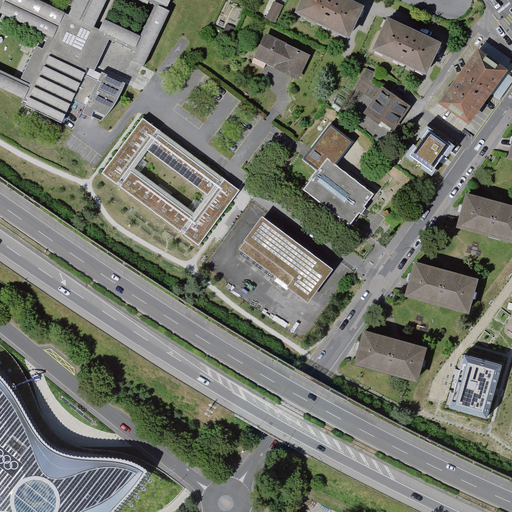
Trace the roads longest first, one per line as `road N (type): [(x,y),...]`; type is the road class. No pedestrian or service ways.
road 1 (motorway): [(511,502),(286,388),(0,203)]
road 2 (motorway): [(0,242),(268,414),(458,511)]
road 3 (residential): [(225,502),(511,104)]
road 4 (unclassified): [(225,502),(0,325)]
road 5 (track): [(0,140),(88,184),(147,102)]
